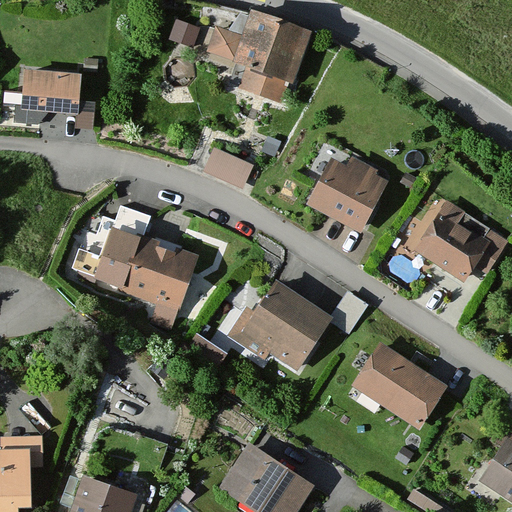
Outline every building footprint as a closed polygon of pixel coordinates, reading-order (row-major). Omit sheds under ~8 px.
[(306,34),(252,16),(244,39),(217,30),(209,53),(248,66),(240,90),(283,104),(306,34)] [(200,29),(177,20),(170,40),(193,48),(200,29)] [(80,77),(24,74),(22,109),(78,112),(80,77)] [(252,167),(215,151),(206,171),(243,188),(252,167)] [(333,164),(310,208),(361,234),(389,180),(351,160),(346,170),(333,164)] [(418,181),(406,175),(401,184),(413,190),(418,181)] [(123,201),(117,219),(148,230),(154,211),(123,201)] [(507,242),(445,205),(417,251),(468,282),(479,265),(489,271),(507,242)] [(160,301),(180,307),(196,262),(112,233),(103,260),(79,251),(72,271),(96,279),(160,301)] [(329,323),(277,288),(257,317),(247,311),(230,337),(264,359),(268,352),(297,371),(329,323)] [(180,307),(160,301),(153,322),(173,329),(180,307)] [(191,343),(220,361),(228,349),(199,331),(191,343)] [(446,392),(380,349),(355,387),(421,430),(446,392)] [(1,440),(1,454),(42,453),(42,439),(1,440)] [(511,447),(504,442),(478,486),(511,505),(511,447)] [(288,511),(305,487),(248,449),(220,491),(252,511),(288,511)] [(0,511),(31,511),(30,468),(42,467),(42,453),(1,454),(0,454),(0,511)] [(130,511),(136,499),(85,481),(73,511),(130,511)] [(195,496),(186,488),(179,497),(188,505),(195,496)] [(447,511),(414,491),(407,501),(424,511),(447,511)]
